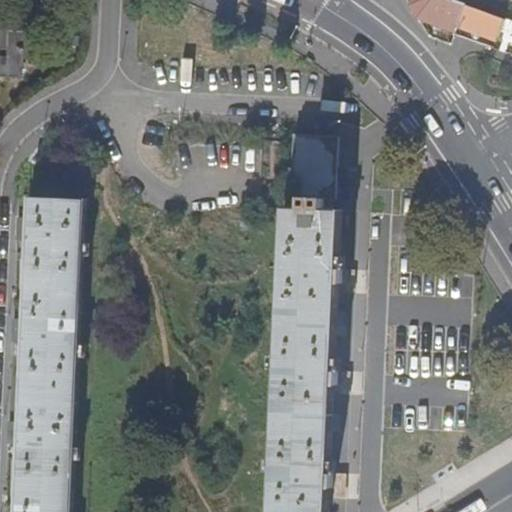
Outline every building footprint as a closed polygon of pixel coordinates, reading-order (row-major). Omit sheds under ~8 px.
[(454,0),(413,0),(411,5),(419,18),(457,33),(460,26),(468,5),(454,0)] [(508,19),(468,5),(460,26),(500,40),(504,30),(506,24),(508,19)] [(0,75),(20,76),(22,14),(0,13),(0,75)] [(500,40),(505,42),(509,32),(508,31),(504,30),(500,40)] [(258,206),(286,208),(333,209),(334,199),(337,199),(340,136),(295,134),(295,141),(261,140),(258,206)] [(73,511),(73,508),(82,326),(87,199),(31,196),(30,227),(28,227),(27,235),(20,235),(19,238),(20,240),(29,239),(25,327),(24,327),(23,336),(17,336),(16,338),(17,341),(25,341),(21,429),(19,429),(18,439),(12,438),(11,440),(11,443),(20,444),(16,511),(73,511)] [(338,284),(341,209),(333,209),(286,208),(272,511),(328,511),(330,487),(333,487),(333,477),(343,478),(344,476),(344,473),(330,472),(334,385),(338,385),(338,377),(348,377),(349,376),(349,374),(347,372),(334,371),(336,323),(338,299),(341,300),(342,289),(352,289),(354,288),(354,285),(352,284),(338,284)]
